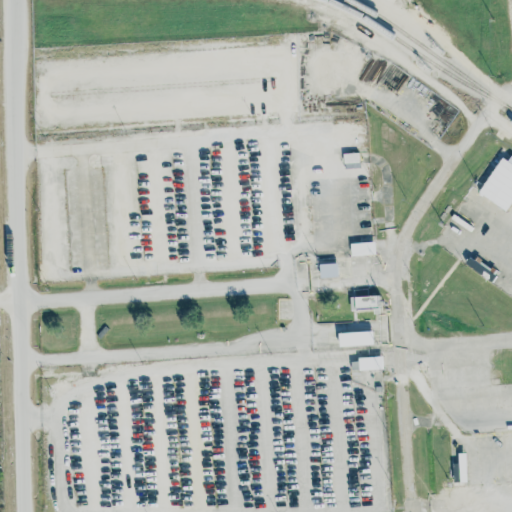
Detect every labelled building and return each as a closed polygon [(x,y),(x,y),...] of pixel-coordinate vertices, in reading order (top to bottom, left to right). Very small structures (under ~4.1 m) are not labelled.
[(345,169),(360,168),(359,153),(344,154),(345,169)] [(477,203),(511,227),(511,205),(487,188),(477,203)] [(376,255),(375,242),(351,243),(352,256),(376,255)] [(321,278),(338,277),(338,263),(321,264),(321,278)] [(379,309),(379,296),(351,297),(351,309),(379,309)] [(340,346),(374,345),(373,331),(339,332),(340,346)] [(359,370),(383,369),(382,357),(359,358),(359,370)]
